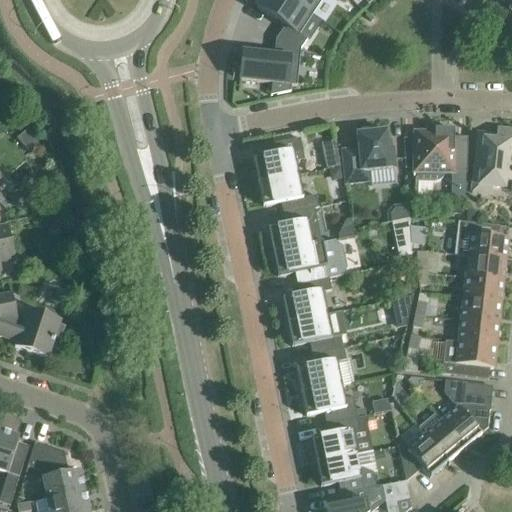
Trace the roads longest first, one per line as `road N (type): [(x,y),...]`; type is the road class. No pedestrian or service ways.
road 1 (residential): [(290,511),(213,130)]
road 2 (residential): [(213,130),(389,100),(511,102)]
road 3 (secondary): [(175,286),(169,211),(138,63),(142,36)]
road 4 (secondary): [(88,49),(113,92),(175,286)]
road 5 (secondary): [(221,511),(175,286)]
road 6 (residential): [(122,511),(108,447),(91,419),(0,388)]
road 7 (residential): [(225,0),(206,88),(213,130)]
road 8 (residential): [(422,511),(510,438),(511,421)]
